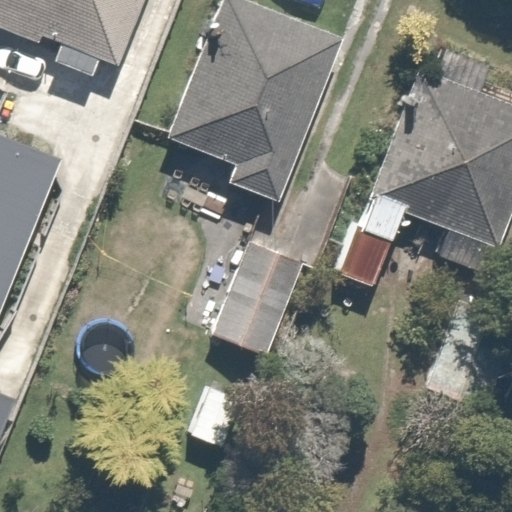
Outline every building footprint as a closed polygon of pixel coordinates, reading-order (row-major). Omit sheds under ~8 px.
[(132,0),(0,0),(0,81),(85,116),(132,0)] [(326,59),(189,0),(184,0),(120,150),(260,210),(326,59)] [(511,145),(511,136),(385,90),(346,196),(476,243),(511,145)] [(77,190),(0,156),(0,273),(34,289),(77,190)] [(290,275),(214,243),(165,358),(240,391),(290,275)] [(511,320),(511,315),(452,291),(413,383),(475,409),(511,320)]
